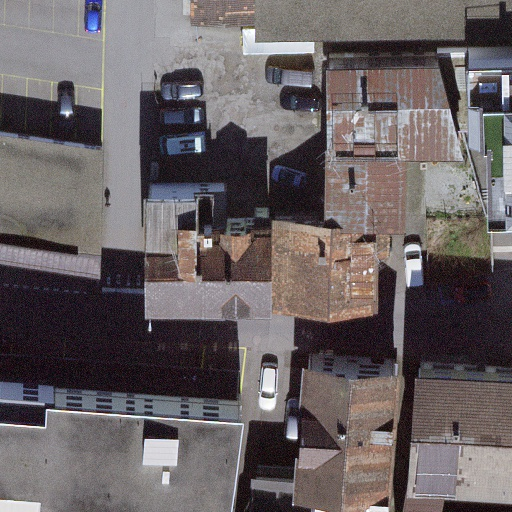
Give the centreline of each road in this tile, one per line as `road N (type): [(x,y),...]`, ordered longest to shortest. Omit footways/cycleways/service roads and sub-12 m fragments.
road 1 (residential): [(511,322),(419,332),(127,321)]
road 2 (residential): [(127,321),(121,0)]
road 3 (residential): [(127,321),(0,310)]
